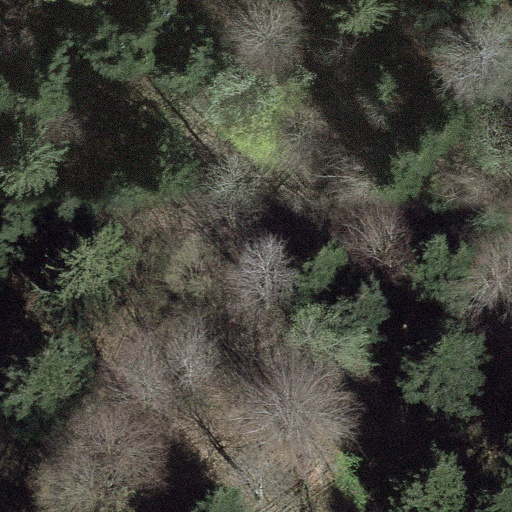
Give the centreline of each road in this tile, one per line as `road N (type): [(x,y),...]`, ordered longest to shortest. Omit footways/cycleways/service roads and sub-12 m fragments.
road 1 (track): [(368,511),(370,336),(304,0)]
road 2 (track): [(338,511),(511,376)]
